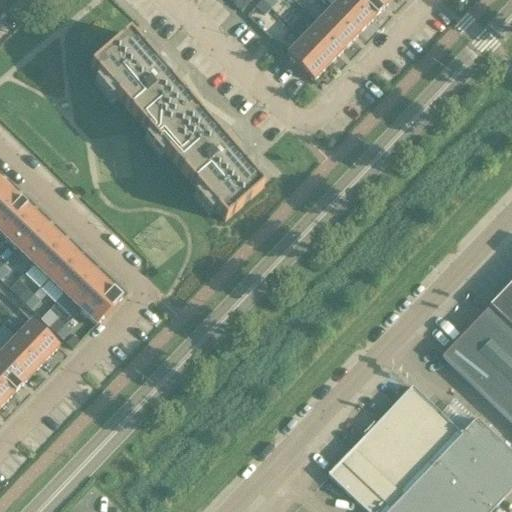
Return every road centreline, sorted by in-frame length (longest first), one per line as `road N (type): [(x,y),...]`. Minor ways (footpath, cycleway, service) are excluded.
road 1 (tertiary): [(33,511),(511,6)]
road 2 (residential): [(0,153),(145,298),(0,453)]
road 3 (unclassified): [(232,511),(511,220)]
road 4 (residential): [(429,0),(300,129),(172,0)]
